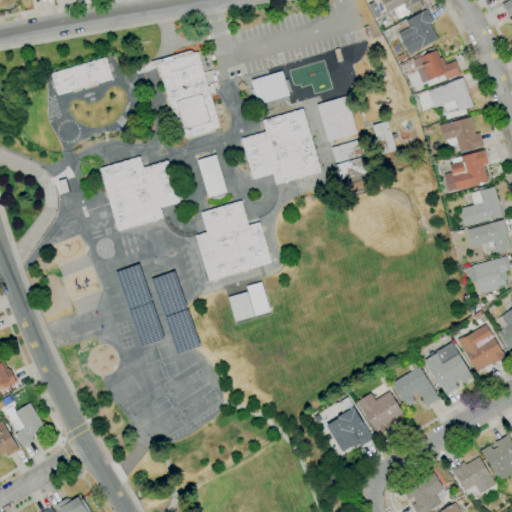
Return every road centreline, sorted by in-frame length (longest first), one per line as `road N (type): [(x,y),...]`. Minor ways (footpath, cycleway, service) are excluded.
road 1 (tertiary): [(123,511),(20,317)]
road 2 (tertiary): [(0,36),(203,0)]
road 3 (residential): [(371,487),(511,396)]
road 4 (residential): [(511,133),(492,58),(456,0)]
